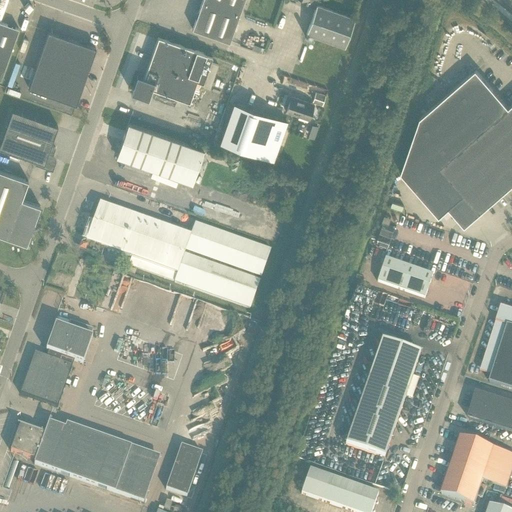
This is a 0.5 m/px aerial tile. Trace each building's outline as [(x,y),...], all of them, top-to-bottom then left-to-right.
[(202,0),(192,29),(229,42),(243,0),(202,0)] [(307,0),(306,5),(315,8),(306,34),(344,47),(355,18),(316,5),(318,0),(307,0)] [(0,79),(1,79),(18,28),(0,21),(0,79)] [(52,96),(72,40),(49,31),(29,88),(52,96)] [(212,56),(158,37),(144,78),(138,76),(132,91),(148,97),(150,89),(189,102),(197,81),(203,83),(212,56)] [(72,40),(52,96),(76,105),(96,48),(72,40)] [(26,72),(34,52),(29,50),(21,70),(26,72)] [(225,63),(220,74),(225,76),(230,66),(225,63)] [(420,118),(401,174),(439,217),(449,209),(464,226),(511,184),(511,104),(507,108),(475,71),(420,118)] [(308,119),(313,104),(291,96),(286,112),(308,119)] [(286,121),(233,102),(219,141),(273,160),(286,121)] [(57,126),(12,110),(0,143),(0,148),(36,161),(34,165),(53,171),(56,161),(55,160),(52,156),(55,148),(50,146),(57,126)] [(116,156),(192,183),(204,150),(128,123),(116,156)] [(28,181),(0,170),(0,235),(26,245),(40,206),(21,200),(28,181)] [(172,203),(175,191),(170,190),(166,201),(172,203)] [(182,193),(177,206),(183,208),(187,195),(182,193)] [(191,236),(99,204),(98,209),(96,208),(92,217),(94,218),(86,242),(131,258),(129,265),(250,308),(271,251),(195,224),(191,236)] [(378,237),(389,240),(392,228),(381,225),(378,237)] [(432,275),(385,259),(377,282),(424,298),(432,275)] [(480,372),(491,376),(507,326),(511,327),(511,309),(502,307),(480,372)] [(34,353),(20,394),(57,407),(74,361),(83,364),(92,338),(90,337),(93,330),(69,321),(67,329),(66,328),(68,322),(57,318),(55,324),(64,327),(64,328),(55,325),(46,351),(48,352),(46,357),(34,353)] [(511,327),(507,326),(491,376),(489,383),(511,390),(511,327)] [(381,340),(373,365),(411,379),(420,354),(381,340)] [(384,458),(411,379),(373,365),(345,445),(384,458)] [(511,432),(511,405),(476,394),(468,419),(511,432)] [(143,503),(159,457),(66,424),(65,428),(48,422),(44,434),(19,426),(10,452),(35,460),(34,464),(143,503)] [(511,464),(511,455),(460,438),(458,445),(454,456),(450,467),(446,480),(443,489),(441,495),(472,505),(480,481),(504,489),(511,464)] [(202,453),(181,446),(166,489),(187,497),(202,453)] [(309,470),(301,494),(351,511),(371,511),(378,494),(309,470)]
